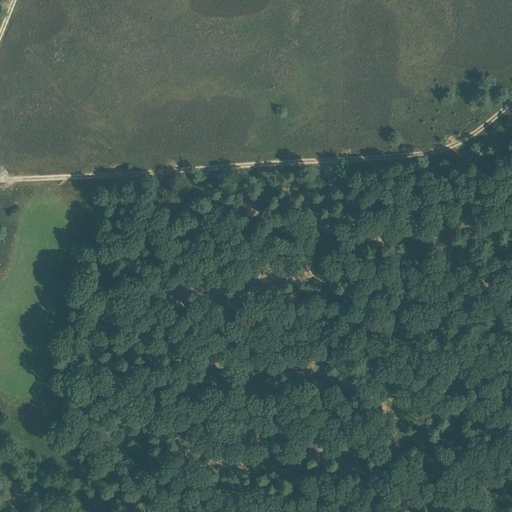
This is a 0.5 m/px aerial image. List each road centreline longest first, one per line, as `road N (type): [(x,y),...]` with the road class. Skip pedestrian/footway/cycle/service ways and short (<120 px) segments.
road 1 (track): [(0,181),(443,150),(511,100)]
road 2 (track): [(317,511),(323,161)]
